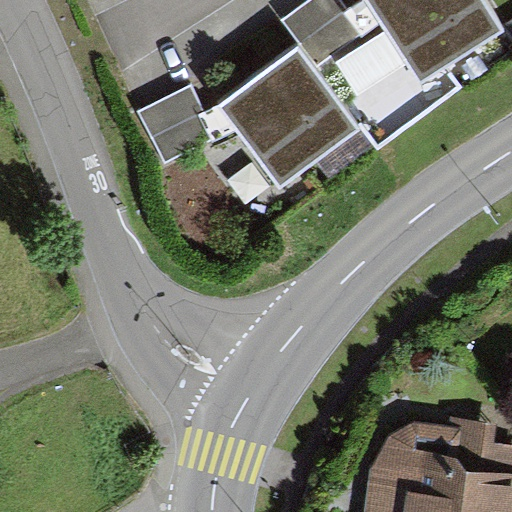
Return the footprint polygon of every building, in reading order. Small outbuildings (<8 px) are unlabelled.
[(364,43),(386,28),(368,1),(350,11),(341,0),(310,0),(283,19),(302,46),(300,47),(314,67),(359,37),(364,43)] [(367,0),(368,1),(386,28),(421,82),(505,28),(486,0),(367,0)] [(300,47),(219,106),(237,131),(279,188),(360,129),(314,67),(300,47)] [(215,143),(237,131),(219,106),(206,110),(194,87),(139,112),(167,163),(212,140),(215,143)] [(511,511),(511,444),(495,441),(498,424),(452,417),(450,429),(414,423),(388,435),(373,470),(367,511),(511,511)]
